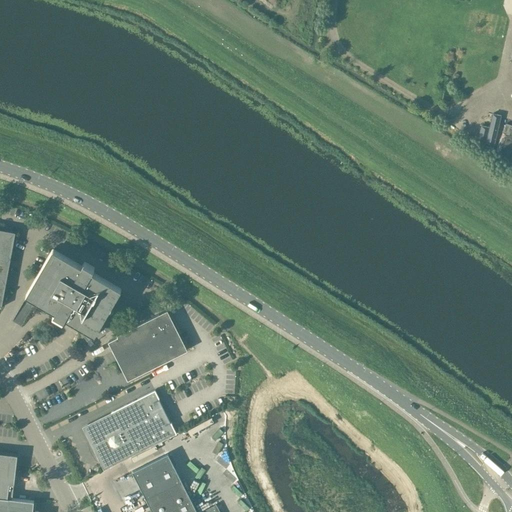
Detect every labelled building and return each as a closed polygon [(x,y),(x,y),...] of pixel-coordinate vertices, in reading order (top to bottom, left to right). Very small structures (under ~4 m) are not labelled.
[(487,126),(478,125),(475,142),(497,145),(501,115),(489,113),(487,126)] [(511,120),(506,118),(502,132),(508,134),(500,157),(511,161),(511,120)] [(0,306),(2,307),(2,305),(2,302),(9,267),(10,261),(16,231),(0,228),(0,306)] [(104,314),(120,288),(53,249),(41,271),(28,292),(65,314),(81,324),(85,329),(82,331),(91,343),(114,327),(104,314)] [(168,309),(131,328),(151,368),(188,349),(168,309)] [(151,368),(131,328),(118,334),(118,335),(108,340),(128,379),(151,368)] [(83,426),(104,469),(177,433),(155,390),(83,426)] [(17,454),(0,452),(0,496),(8,497),(9,483),(14,483),(17,454)] [(221,511),(217,504),(200,511),(198,511),(169,453),(133,471),(153,511),(221,511)] [(33,509),(34,500),(8,497),(0,496),(0,511),(37,511),(38,510),(33,509)]
